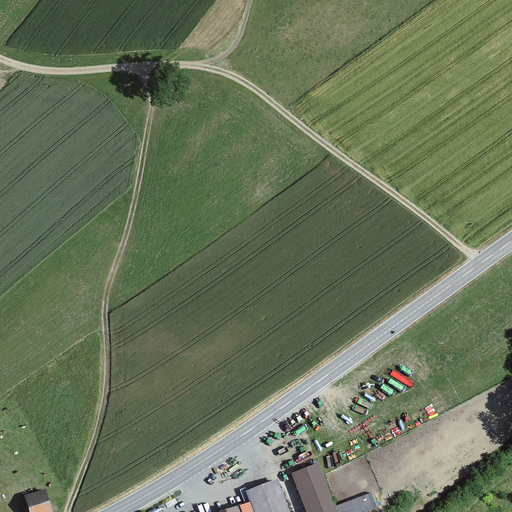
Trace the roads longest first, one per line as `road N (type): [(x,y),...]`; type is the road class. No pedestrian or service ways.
road 1 (track): [(0,56),(45,71),(165,64),(226,71),(482,262)]
road 2 (secondary): [(116,511),(219,450),(511,241)]
road 3 (track): [(165,64),(108,291),(103,415),(69,511)]
